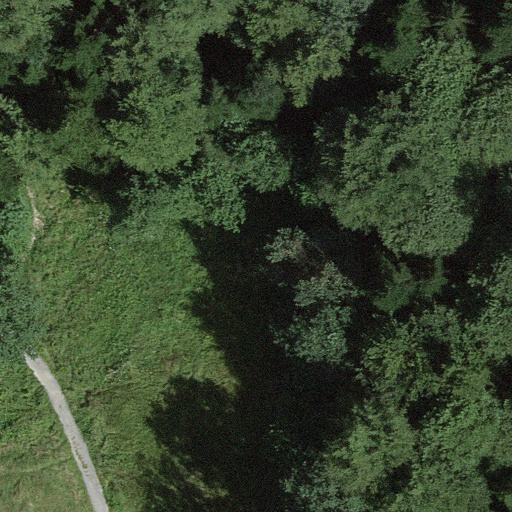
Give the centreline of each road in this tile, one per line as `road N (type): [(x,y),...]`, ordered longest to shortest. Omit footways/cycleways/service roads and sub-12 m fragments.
road 1 (track): [(16,335),(41,188),(0,71)]
road 2 (track): [(104,511),(62,402),(0,324)]
